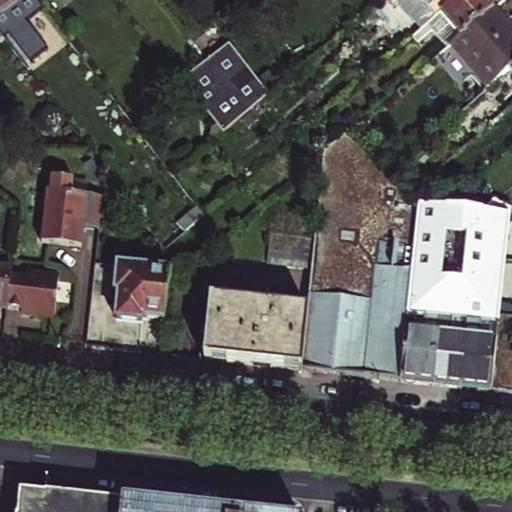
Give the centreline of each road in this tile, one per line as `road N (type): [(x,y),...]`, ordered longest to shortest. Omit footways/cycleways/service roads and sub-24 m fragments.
road 1 (secondary): [(511,431),(0,372)]
road 2 (secondary): [(0,452),(511,507)]
